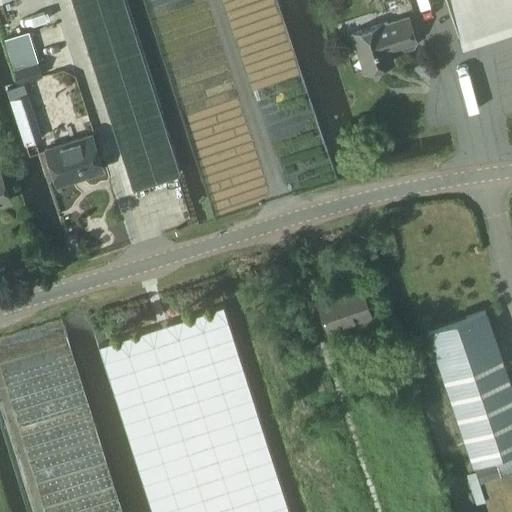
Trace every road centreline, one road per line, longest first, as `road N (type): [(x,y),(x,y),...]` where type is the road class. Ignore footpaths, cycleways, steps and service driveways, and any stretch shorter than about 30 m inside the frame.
road 1 (tertiary): [(0,312),(287,215),(511,172)]
road 2 (track): [(220,511),(140,265)]
